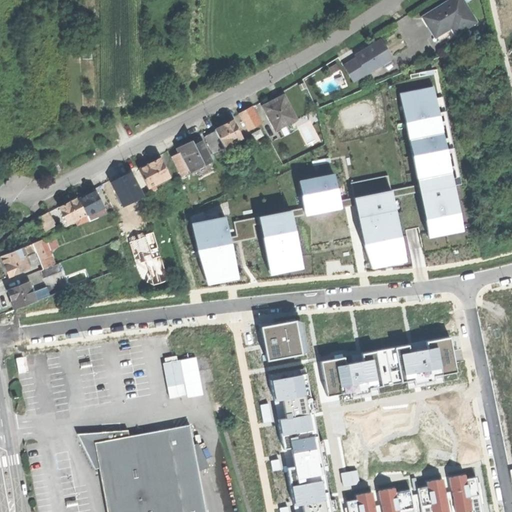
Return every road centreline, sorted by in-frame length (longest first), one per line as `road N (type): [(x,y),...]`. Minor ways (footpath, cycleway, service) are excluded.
road 1 (residential): [(0,331),(465,284)]
road 2 (residential): [(0,204),(48,190),(289,65),(389,0)]
road 3 (residential): [(465,284),(509,511)]
road 4 (unknown): [(159,402),(190,403),(216,511)]
road 5 (secondary): [(19,511),(0,388)]
